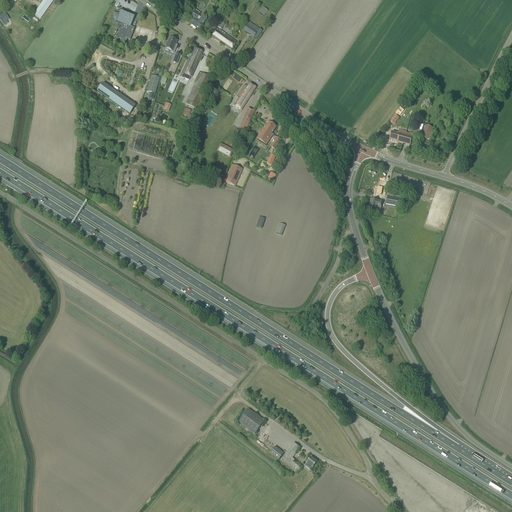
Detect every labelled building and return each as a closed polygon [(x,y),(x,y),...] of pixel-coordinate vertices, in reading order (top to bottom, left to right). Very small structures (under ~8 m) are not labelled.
[(40,20),(53,0),(43,0),(33,15),(40,20)] [(264,16),(268,11),(263,7),(259,13),(264,16)] [(197,27),(199,29),(207,19),(203,16),(199,22),(196,20),(201,14),(195,10),(190,17),(192,18),(189,22),(192,24),(191,26),(195,29),(197,27)] [(119,14),(116,22),(125,26),(124,27),(129,29),(133,18),(129,16),(128,18),(119,14)] [(0,20),(4,26),(8,23),(2,15),(0,16),(0,20)] [(256,39),(262,30),(249,22),(243,31),(256,39)] [(211,37),(231,50),(236,43),(226,35),(227,34),(220,30),(220,31),(216,29),(211,37)] [(127,31),(124,38),(130,40),(133,33),(127,31)] [(169,38),(165,49),(174,53),(177,45),(176,46),(175,46),(177,41),(176,41),(176,40),(173,38),(172,39),(169,38)] [(403,46),(398,43),(394,49),(398,52),(403,46)] [(198,64),(203,52),(194,48),(189,60),(198,64)] [(182,73),(181,77),(184,78),(189,80),(191,77),(192,77),(198,64),(189,60),(188,60),(182,73)] [(211,78),(200,73),(186,104),(197,109),(211,78)] [(160,78),(152,75),(148,91),(152,92),(150,97),(148,96),(146,103),(150,105),(154,93),(155,93),(160,78)] [(102,83),(96,91),(129,115),(135,106),(102,83)] [(248,83),(246,86),(245,85),(238,96),(239,97),(234,105),(242,110),(256,88),(248,83)] [(168,111),(171,105),(165,103),(163,107),(161,106),(160,108),(168,111)] [(188,117),(191,111),(185,108),(182,115),(188,117)] [(249,121),(254,111),(248,108),(243,119),(249,121)] [(396,114),(391,121),(395,124),(400,117),(396,114)] [(266,125),(263,129),(257,138),(267,144),(270,139),(273,135),(272,134),(276,127),(269,123),(268,125),(266,125)] [(427,126),(422,136),(428,139),(433,129),(427,126)] [(389,140),(410,146),(414,133),(399,129),(398,133),(392,131),(389,140)] [(271,147),(275,150),(281,140),(277,137),(271,147)] [(230,157),(234,150),(220,143),(217,150),(230,157)] [(271,167),(276,156),(271,154),(266,165),(271,167)] [(235,186),(242,170),(232,165),(224,182),(235,186)] [(276,175),(270,172),(268,177),(273,180),(276,175)] [(387,196),(386,204),(399,207),(401,199),(394,197),(395,191),(389,190),(388,196),(387,196)] [(380,211),(382,202),(377,201),(378,200),(374,199),(374,200),(371,200),(369,209),(375,210),(380,211)] [(259,218),(256,226),(261,228),(264,219),(259,218)] [(286,225),(280,222),(277,232),(283,234),(286,225)] [(264,421),(248,409),(238,422),(255,434),(264,421)] [(303,467),(292,458),(300,448),(294,443),(280,460),(297,473),(303,467)] [(317,462),(310,458),(304,467),(310,471),(317,462)]
